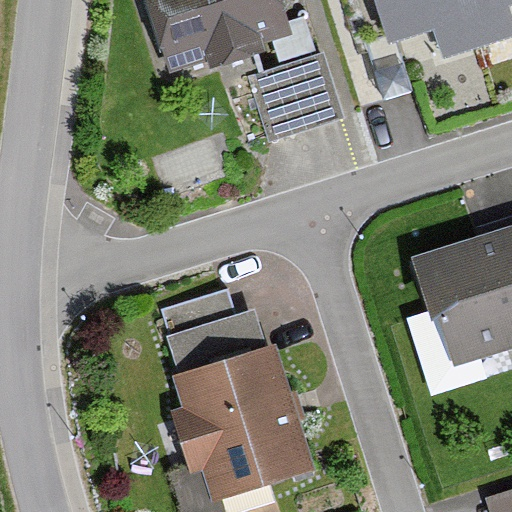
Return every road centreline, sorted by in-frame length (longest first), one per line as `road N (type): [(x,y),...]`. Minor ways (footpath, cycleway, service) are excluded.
road 1 (residential): [(308,218),(399,511)]
road 2 (residential): [(16,280),(308,218)]
road 3 (tertiary): [(50,0),(16,280)]
road 4 (tertiary): [(16,280),(32,436),(54,511)]
road 5 (residential): [(308,218),(511,150)]
